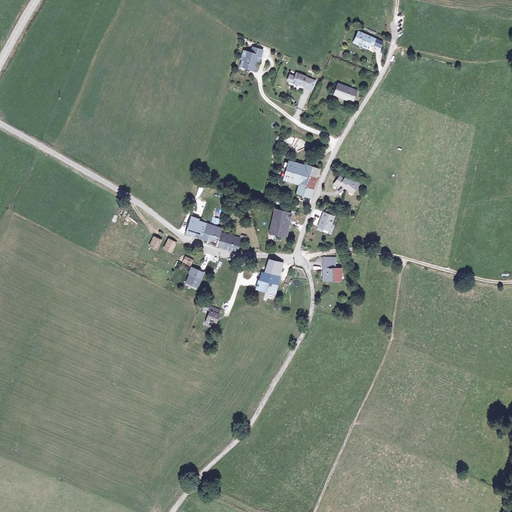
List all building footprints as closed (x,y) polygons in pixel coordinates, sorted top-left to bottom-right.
[(375,47),(378,40),(374,38),(373,39),(358,32),(353,42),(368,49),(371,45),(375,47)] [(385,43),(378,40),(375,47),(381,50),(385,43)] [(242,58),(238,69),(251,72),(254,62),(258,63),(260,53),(250,50),(248,55),(242,53),(240,58),(242,58)] [(295,77),(289,75),(287,82),(297,85),(297,83),(312,89),(315,80),(305,77),(306,77),(296,73),(295,77)] [(356,92),(336,85),(332,96),(351,103),(356,92)] [(297,185),(303,166),(288,162),(283,181),(297,185)] [(310,199),(312,192),(318,171),(303,166),(297,185),(299,186),(296,195),(310,199)] [(339,176),(333,184),(337,187),(340,184),(349,191),(350,189),(353,192),(359,184),(352,178),(349,181),(345,177),(343,179),(339,176)] [(294,219),(295,213),(291,211),(290,214),(273,211),(270,225),(268,233),(284,236),(286,229),(288,219),(294,219)] [(333,217),(323,212),(317,226),(328,230),(333,217)] [(191,219),(186,235),(215,247),(220,234),(220,233),(221,231),(218,230),(216,229),(209,227),(202,224),(200,222),(196,221),(196,218),(192,217),(191,219)] [(218,222),(212,220),(209,227),(216,229),(218,222)] [(220,234),(215,247),(215,248),(236,256),(237,255),(241,242),(220,234)] [(160,241),(154,238),(151,245),(157,248),(160,241)] [(175,243),(168,240),(165,247),(172,250),(175,243)] [(282,264),(268,260),(264,275),(262,274),(260,282),(258,281),(255,289),(274,294),(282,264)] [(330,261),(323,261),(322,269),(325,269),(324,279),(339,281),(340,271),(334,270),(335,262),(330,261)] [(199,278),(190,273),(186,282),(195,286),(199,278)] [(209,315),(204,326),(213,330),(218,319),(217,318),(218,314),(203,308),(202,312),(209,315)]
